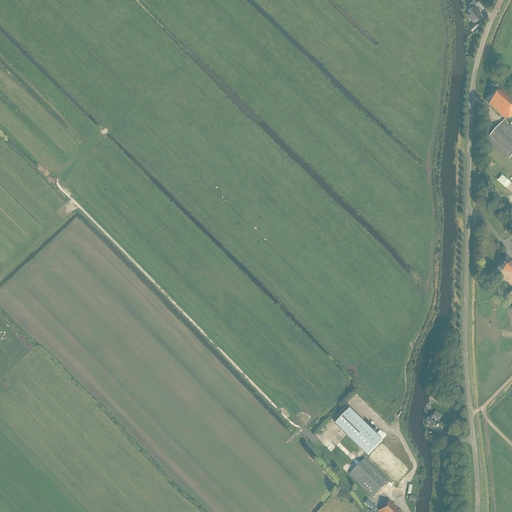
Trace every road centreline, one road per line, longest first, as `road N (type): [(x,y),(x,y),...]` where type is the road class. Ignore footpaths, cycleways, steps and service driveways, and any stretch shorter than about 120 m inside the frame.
road 1 (tertiary): [(477,511),(465,343),(470,99),(500,0)]
road 2 (track): [(317,438),(288,420),(57,179)]
